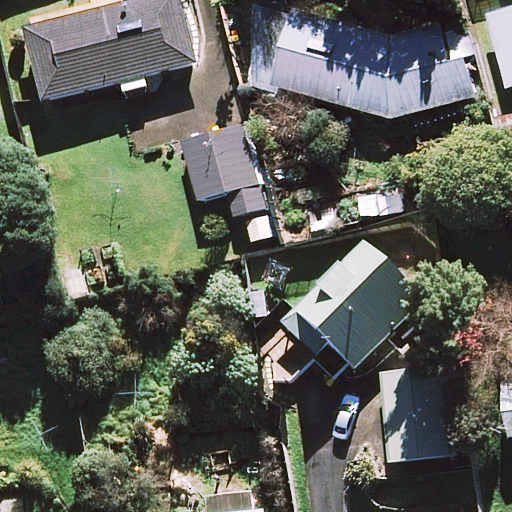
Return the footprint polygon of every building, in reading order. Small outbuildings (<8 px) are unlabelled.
[(195,68),(177,0),(158,0),(29,32),(47,104),(195,68)] [(414,27),(264,0),(267,87),(399,113),(483,93),(462,20),(414,27)] [(511,8),(495,13),(511,74),(511,8)] [(271,205),(247,121),(189,137),(206,195),(234,187),(242,213),(271,205)] [(430,303),(372,240),(244,357),(277,393),(333,341),(358,369),(430,303)] [(391,410),(363,411),(364,434),(392,433),(393,460),(455,458),(452,372),(390,374),(391,410)]
